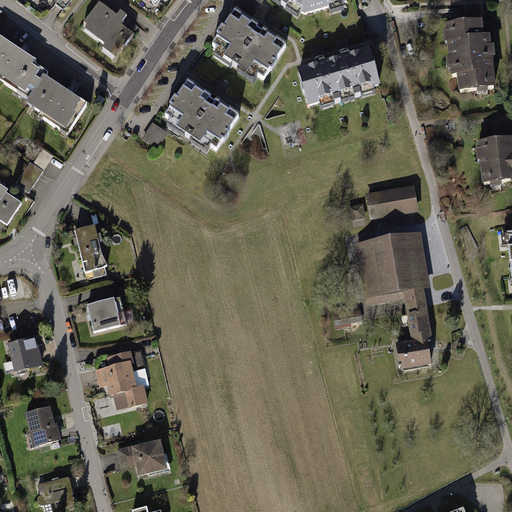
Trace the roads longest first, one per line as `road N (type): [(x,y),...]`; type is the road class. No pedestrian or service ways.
road 1 (residential): [(26,253),(54,305),(103,511)]
road 2 (residential): [(128,94),(26,253)]
road 3 (residential): [(4,0),(128,94)]
